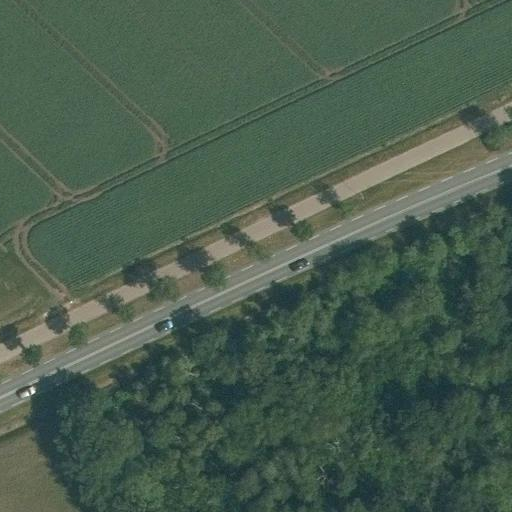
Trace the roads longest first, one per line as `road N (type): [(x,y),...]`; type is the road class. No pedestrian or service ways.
road 1 (unclassified): [(0,352),(511,110)]
road 2 (primary): [(0,396),(511,163)]
